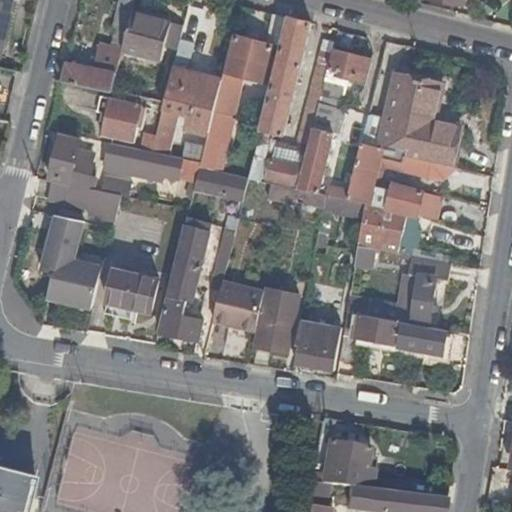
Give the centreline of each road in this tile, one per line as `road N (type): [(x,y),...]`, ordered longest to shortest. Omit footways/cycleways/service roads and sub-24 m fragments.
road 1 (residential): [(480,422),(2,346),(0,336)]
road 2 (residential): [(480,422),(511,205)]
road 3 (residential): [(5,210),(50,0)]
road 4 (residential): [(511,51),(312,0)]
